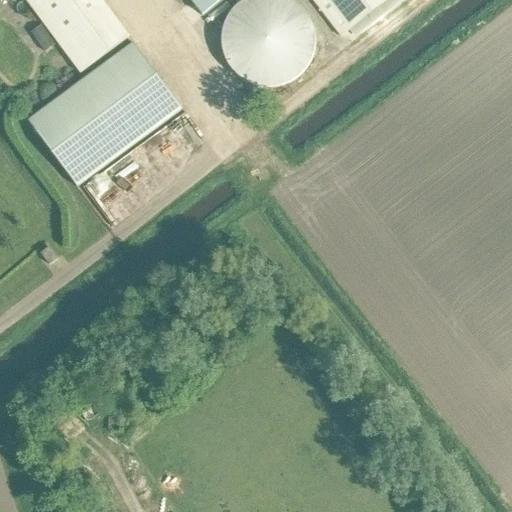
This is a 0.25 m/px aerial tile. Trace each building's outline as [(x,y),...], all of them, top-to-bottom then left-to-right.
[(25,0),(81,75),(131,38),(103,0),(25,0)] [(189,0),(204,18),(227,0),(189,0)] [(301,71),(309,58),(312,43),(310,28),(303,14),(292,4),(281,0),(255,0),(248,3),(236,12),(228,25),(225,40),(227,55),(234,68),(245,78),(259,84),(275,85),(289,80),(301,71)] [(311,0),(340,37),(389,0),(311,0)] [(77,188),(183,110),(134,44),(29,122),(77,188)] [(51,267),(59,261),(50,250),(42,256),(51,267)]
